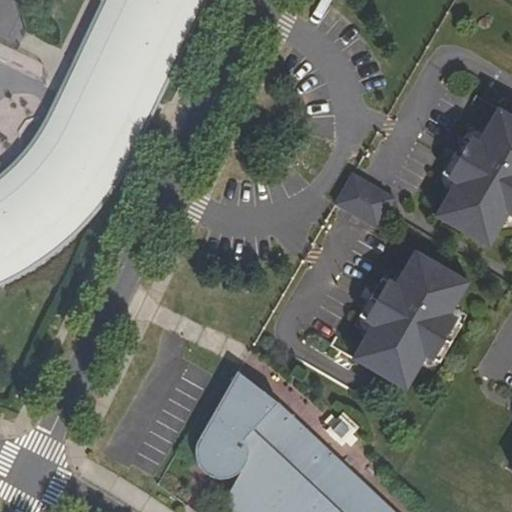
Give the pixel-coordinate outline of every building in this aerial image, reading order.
[(108,0),(80,58),(158,96),(204,0),(108,0)] [(158,96),(80,58),(63,94),(141,132),(158,96)] [(0,282),(9,278),(26,269),(51,252),(68,238),(76,230),(88,218),(96,209),(104,198),(116,180),(124,166),(131,154),(141,132),(63,94),(50,121),(42,135),(36,144),(27,157),(10,173),(4,179),(0,181),(0,282)] [(437,185),(417,219),(472,251),(492,216),(498,220),(511,196),(511,129),(481,112),(461,146),(454,142),(431,181),(437,185)] [(390,201),(348,176),(331,207),(373,231),(390,201)] [(355,329),(335,364),(390,396),(409,361),(416,365),(440,325),(433,321),(453,287),(399,256),(379,290),(371,286),(349,325),(355,329)] [(391,511),(353,475),(276,406),(231,377),(190,440),(185,447),(182,455),(182,464),(185,472),(190,479),(198,484),(207,486),(216,485),(224,481),(230,475),(216,507),(223,511),(391,511)] [(511,436),(509,441),(511,442),(511,450),(495,479),(511,489),(511,436)]
